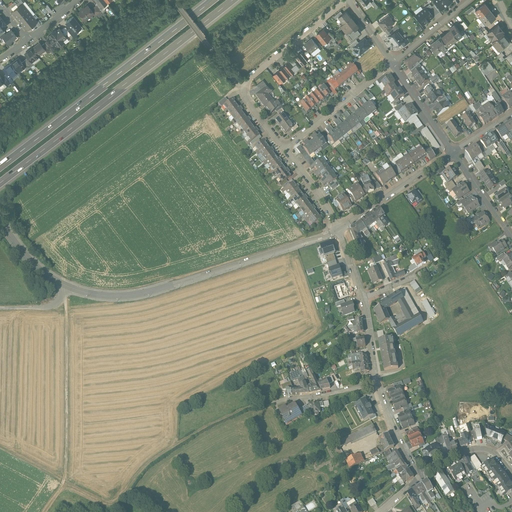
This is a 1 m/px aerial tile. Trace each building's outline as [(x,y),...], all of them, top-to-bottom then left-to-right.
[(434,0),(434,1),(442,10),(452,2),(450,0),(434,0)] [(475,11),(480,17),(489,10),(484,3),(475,11)] [(21,4),(18,7),(12,12),(17,18),(27,10),(22,4),(21,4)] [(402,5),(396,9),(404,20),(409,15),(402,5)] [(428,10),(432,7),(430,5),(416,15),(423,25),(427,22),(428,22),(430,20),(431,20),(430,19),(433,17),(428,10)] [(434,5),(432,7),(428,10),(433,17),(439,12),(434,5)] [(87,6),(78,13),(84,20),(93,14),(93,13),(91,10),(87,6)] [(96,6),(91,10),(93,13),(93,14),(95,16),(101,11),(96,6)] [(27,10),(17,18),(22,24),(32,17),(27,10)] [(479,18),(485,26),(496,17),(489,10),(480,17),(479,18)] [(342,14),(338,17),(343,24),(351,18),(346,11),(342,14)] [(390,27),(394,23),(388,16),(379,23),(383,28),(382,28),(385,31),(390,27)] [(32,17),(22,24),(27,30),(33,26),(37,23),(36,23),(32,17)] [(66,22),(70,28),(74,33),(75,32),(81,27),(73,17),(66,22)] [(351,18),(343,24),(341,26),(347,33),(357,25),(351,18)] [(37,23),(33,26),(35,29),(41,25),(38,21),(36,23),(37,23)] [(359,28),(357,25),(347,33),(349,36),(348,37),(351,41),(354,38),(361,32),(358,28),(359,28)] [(458,39),(462,35),(463,35),(460,33),(454,25),(450,29),(451,30),(458,39)] [(493,41),(503,33),(504,32),(498,25),(488,32),(487,34),(493,41)] [(70,28),(67,30),(71,35),(73,38),(77,35),(75,32),(74,33),(70,28)] [(55,31),(53,33),(61,43),(64,41),(63,40),(66,38),(59,29),(56,31),(55,31)] [(317,35),(317,36),(323,44),(330,39),(327,34),(324,30),(323,30),(317,35)] [(396,30),(394,32),(389,36),(392,39),(394,41),(393,42),(397,47),(401,44),(404,41),(396,30)] [(453,42),(458,39),(451,30),(446,34),(453,42)] [(487,34),(488,32),(486,30),(480,34),(479,35),(481,38),(487,34)] [(3,37),(7,42),(6,43),(8,45),(11,43),(10,42),(16,38),(11,31),(6,35),(3,37)] [(61,43),(53,33),(50,35),(51,35),(47,38),(54,47),(58,45),(61,43)] [(494,45),(499,50),(509,42),(503,33),(493,41),(492,42),(494,45)] [(448,46),(453,42),(446,34),(441,38),(448,46)] [(449,48),(448,46),(441,38),(440,37),(435,41),(442,49),(444,52),(449,48)] [(407,38),(404,41),(401,44),(404,47),(410,42),(407,38)] [(309,50),(311,53),(318,47),(311,39),(304,45),(309,50)] [(371,46),(365,39),(359,43),(354,47),(355,50),(357,53),(358,53),(360,55),(371,46)] [(354,47),(359,43),(356,40),(351,44),(349,46),(352,49),(354,47)] [(437,53),(442,49),(435,41),(430,45),(432,47),(437,53)] [(511,44),(509,42),(499,50),(497,51),(500,54),(502,52),(511,44)] [(32,49),(38,56),(45,50),(42,46),(40,43),(32,49)] [(42,46),(45,50),(47,53),(50,51),(45,43),(42,46)] [(438,54),(437,53),(432,47),(430,49),(434,53),(436,56),(438,54)] [(28,58),(31,63),(31,62),(39,57),(38,56),(32,49),(32,48),(25,54),(28,58)] [(301,53),(296,57),(303,66),(308,62),(307,60),(302,55),(301,53)] [(409,69),(413,66),(420,60),(415,54),(404,63),(409,69)] [(25,60),(25,61),(30,67),(34,65),(31,62),(31,63),(28,58),(25,60)] [(11,64),(18,73),(24,67),(25,67),(21,63),(18,59),(11,64)] [(21,63),(25,67),(24,67),(27,70),(30,67),(25,61),(21,63)] [(289,63),(284,66),(291,75),(295,71),(289,63)] [(490,63),(481,71),(484,76),(494,69),(490,63)] [(7,74),(10,78),(11,78),(18,73),(11,64),(4,70),(7,74)] [(348,69),(354,76),(358,73),(352,66),(351,64),(347,67),(348,69)] [(284,66),(279,70),(286,79),(291,75),(284,66)] [(410,72),(412,75),(420,69),(421,68),(418,66),(415,68),(410,72)] [(448,76),(457,70),(454,66),(446,72),(448,76)] [(344,72),(350,79),(354,76),(348,69),(344,72)] [(412,75),(416,81),(424,75),(420,69),(412,75)] [(275,74),(278,78),(282,83),(286,79),(279,70),(275,74)] [(341,75),(346,82),(350,79),(344,72),(341,75)] [(335,77),(342,85),(346,82),(341,75),(339,73),(335,77)] [(4,77),(10,84),(13,81),(11,78),(10,78),(7,74),(4,77)] [(416,81),(420,87),(429,81),(424,75),(416,81)] [(382,83),(387,79),(385,76),(377,81),(379,85),(382,83)] [(1,79),(4,82),(3,83),(6,87),(10,84),(4,77),(1,79)] [(332,80),(338,88),(342,85),(335,77),(332,80)] [(393,85),(395,83),(390,77),(387,79),(382,83),(386,89),(393,84),(393,85)] [(328,83),(334,91),(338,88),(332,80),(328,83)] [(257,85),(261,91),(267,87),(263,81),(257,85)] [(393,85),(393,84),(386,89),(384,90),(388,97),(390,95),(397,91),(393,85)] [(428,98),(437,91),(439,89),(435,84),(433,85),(424,92),(428,98)] [(318,90),(325,99),(330,95),(323,86),(318,90)] [(258,99),(270,90),(267,87),(261,91),(256,96),(258,99)] [(400,89),(397,91),(390,95),(394,101),(398,99),(404,95),(400,89)] [(265,108),(272,102),(267,95),(271,92),(270,90),(258,99),(265,108)] [(313,94),(320,102),(325,99),(318,90),(313,94)] [(432,104),(437,100),(441,97),(437,91),(428,98),(432,104)] [(511,106),(511,95),(510,93),(505,96),(506,97),(503,99),(509,109),(511,106)] [(313,94),(309,97),(316,106),(320,102),(313,94)] [(275,110),(281,106),(283,104),(278,97),(272,102),(265,108),(270,114),(272,112),(271,112),(274,110),(275,110)] [(309,97),(304,101),(311,110),(316,106),(309,97)] [(224,99),(218,104),(221,108),(223,107),(223,106),(227,103),(224,99)] [(227,103),(223,106),(223,107),(227,112),(236,105),(233,102),(235,100),(233,99),(227,103)] [(299,105),(302,108),(306,113),(311,110),(304,101),(299,105)] [(364,104),(372,114),(376,110),(370,102),(368,104),(367,102),(364,104)] [(434,110),(438,116),(449,108),(445,103),(440,106),(434,110)] [(485,125),(491,121),(483,109),(479,103),(474,106),(477,111),(479,110),(481,114),(482,114),(483,113),(484,115),(480,118),(485,125)] [(361,109),(368,117),(372,114),(364,104),(362,106),(363,107),(361,109)] [(236,105),(227,112),(231,117),(241,109),(240,107),(238,108),(236,105)] [(411,105),(404,109),(398,113),(399,114),(400,113),(403,117),(414,110),(411,105)] [(491,121),(498,116),(493,109),(490,105),(483,109),(491,121)] [(498,116),(504,112),(499,105),(497,106),(493,109),(498,116)] [(241,109),(231,117),(235,122),(244,115),(241,112),(242,111),(241,109)] [(356,111),(364,120),(368,117),(361,109),(359,111),(358,109),(356,111)] [(418,115),(414,110),(403,117),(406,122),(405,123),(408,121),(416,116),(418,115)] [(353,116),(359,124),(364,120),(356,111),(354,113),(355,114),(353,116)] [(274,120),(279,127),(288,121),(282,114),(282,113),(279,116),(274,120)] [(470,115),(469,113),(468,113),(462,118),(469,128),(476,124),(470,115)] [(244,115),(235,122),(239,127),(249,119),(248,117),(246,119),(244,115)] [(347,118),(355,127),(359,124),(353,116),(351,117),(350,116),(347,118)] [(423,126),(416,116),(408,121),(411,124),(413,122),(418,129),(423,126)] [(346,121),(344,122),(351,130),(355,127),(347,118),(345,119),(346,121)] [(249,119),(239,127),(243,132),(251,125),(249,122),(250,121),(249,119)] [(288,121),(279,127),(285,134),(291,129),(293,128),(293,127),(288,121)] [(453,121),(447,125),(455,137),(461,133),(453,121)] [(341,122),(339,124),(347,134),(351,130),(344,122),(342,124),(341,122)] [(338,127),(336,129),(342,137),(347,134),(339,124),(337,126),(338,127)] [(251,125),(243,132),(246,137),(257,129),(256,128),(254,129),(251,125)] [(423,126),(418,129),(411,134),(413,136),(422,130),(424,128),(423,126)] [(496,131),(501,138),(509,133),(504,126),(496,131)] [(424,128),(422,130),(435,150),(439,147),(426,127),(424,128)] [(258,131),(257,129),(246,137),(249,141),(250,143),(258,137),(259,136),(257,132),(258,131)] [(333,129),(331,131),(338,140),(342,137),(336,129),(334,131),(333,129)] [(330,134),(327,136),(334,144),(338,140),(331,131),(328,133),(330,134)] [(315,134),(313,135),(321,147),(326,144),(324,141),(319,136),(319,135),(317,137),(315,134)] [(486,138),(492,145),(494,143),(495,144),(498,141),(493,134),(486,138)] [(311,141),(317,150),(321,147),(313,135),(310,137),(313,140),(311,141)] [(258,137),(250,143),(248,144),(250,146),(258,140),(260,139),(258,137)] [(487,151),(485,153),(487,156),(492,153),(492,152),(495,150),(492,145),(486,138),(481,141),(484,146),(487,151)] [(260,143),(254,147),(254,148),(258,153),(267,146),(264,142),(266,141),(264,139),(260,143)] [(258,140),(250,146),(252,149),(254,148),(254,147),(260,143),(258,140)] [(305,141),(313,153),(317,150),(311,141),(309,143),(307,140),(305,141)] [(305,146),(303,148),(304,150),(306,152),(308,154),(309,156),(313,153),(305,141),(302,143),(305,146)] [(300,153),(304,150),(303,148),(301,145),(296,149),(300,153)] [(475,166),(480,162),(477,157),(482,154),(479,150),(476,145),(465,152),(466,153),(471,161),(472,161),(475,166)] [(267,146),(258,153),(262,158),(272,150),(271,148),(270,149),(267,146)] [(416,150),(422,159),(427,156),(425,154),(420,147),(416,150)] [(479,150),(482,154),(483,157),(484,157),(485,159),(487,157),(487,156),(485,153),(481,148),(479,150)] [(272,150),(262,158),(266,163),(275,156),(272,153),(274,151),(272,150)] [(412,152),(418,162),(422,159),(416,150),(412,152)] [(425,154),(427,156),(430,161),(435,157),(431,150),(425,154)] [(408,155),(414,165),(418,162),(412,152),(408,155)] [(403,158),(410,168),(414,165),(408,155),(403,158)] [(275,156),(266,163),(270,168),(280,160),(279,158),(277,159),(275,156)] [(399,161),(406,170),(410,168),(403,158),(399,161)] [(316,170),(324,163),(321,159),(315,163),(310,167),(309,168),(311,170),(314,168),(316,170)] [(280,160),(270,168),(274,173),(283,166),(280,163),(281,162),(280,160)] [(396,165),(401,173),(406,170),(399,161),(395,164),(396,165)] [(479,172),(484,169),(480,162),(475,166),(479,172)] [(315,176),(327,167),(324,163),(316,170),(317,171),(314,174),(315,176)] [(283,166),(274,173),(278,178),(288,170),(287,169),(285,170),(283,166)] [(452,166),(442,173),(448,183),(449,183),(452,181),(458,177),(454,170),(454,169),(452,166)] [(322,177),(330,171),(327,167),(315,176),(317,178),(320,176),(322,177)] [(379,174),(376,176),(383,186),(396,177),(389,167),(386,169),(386,168),(378,173),(379,174)] [(320,182),(322,184),(333,175),(336,173),(333,169),(330,171),(322,177),(323,179),(320,182)] [(288,170),(278,178),(282,184),(290,177),(288,173),(289,172),(288,170)] [(485,184),(493,178),(491,176),(492,175),(490,173),(489,173),(488,171),(487,171),(485,173),(480,176),(482,179),(481,179),(483,182),(483,181),(485,184)] [(328,186),(328,185),(333,182),(337,179),(333,175),(322,184),(323,186),(326,184),(328,186)] [(361,179),(362,182),(364,187),(367,193),(374,190),(372,186),(374,186),(372,181),(370,182),(368,176),(361,179)] [(490,191),(497,185),(493,178),(485,184),(490,191)] [(289,185),(284,189),(288,194),(288,195),(298,187),(297,185),(295,186),(293,183),(289,185)] [(456,188),(452,190),(452,191),(458,199),(468,193),(465,188),(466,187),(463,183),(456,188)] [(456,188),(454,184),(447,188),(449,192),(452,191),(452,190),(456,188)] [(353,188),(360,199),(365,196),(364,195),(361,189),(358,185),(353,188)] [(298,187),(288,195),(288,194),(285,197),(287,200),(288,199),(290,201),(292,200),(301,193),(298,189),(300,188),(298,187)] [(347,192),(351,196),(354,202),(355,202),(360,199),(353,188),(347,192)] [(495,196),(500,202),(508,197),(504,190),(495,196)] [(410,194),(407,197),(412,205),(416,202),(417,204),(421,201),(421,200),(416,193),(415,191),(412,193),(412,194),(411,195),(410,194)] [(301,193),(292,200),(296,205),(306,197),(305,195),(303,196),(301,193)] [(343,196),(335,201),(343,212),(351,207),(346,201),(343,196)] [(306,197),(296,205),(300,210),(309,203),(306,200),(307,199),(306,197)] [(474,200),(473,199),(472,197),(465,202),(462,204),(462,205),(466,210),(466,211),(468,214),(469,214),(472,212),(472,211),(476,209),(479,207),(477,204),(476,203),(475,202),(475,201),(474,200)] [(500,202),(504,209),(511,203),(511,202),(508,197),(500,202)] [(309,203),(300,210),(304,215),(314,207),(313,206),(311,207),(309,203)] [(314,207),(304,215),(307,220),(316,214),(314,210),(315,209),(314,207)] [(373,213),(378,220),(385,215),(380,208),(373,213)] [(489,222),(485,217),(486,217),(486,216),(483,212),(475,218),(472,219),(472,220),(478,228),(484,224),(485,225),(489,222)] [(367,218),(372,225),(378,220),(373,213),(367,218)] [(316,214),(307,220),(312,226),(322,218),(321,216),(319,217),(316,214)] [(361,222),(366,229),(372,225),(367,218),(361,222)] [(354,227),(359,234),(362,232),(367,238),(368,237),(370,235),(367,232),(366,229),(361,222),(354,227)] [(350,231),(355,243),(360,240),(363,239),(359,234),(354,227),(351,230),(350,231)] [(360,240),(355,243),(358,249),(363,247),(360,240)] [(500,251),(500,252),(504,250),(503,249),(506,247),(503,241),(499,243),(499,242),(496,244),(495,241),(488,246),(490,249),(492,248),(496,254),(500,251)] [(331,242),(321,246),(324,257),(325,257),(333,254),(334,253),(333,249),(334,249),(333,246),(332,246),(331,242)] [(503,259),(506,256),(504,253),(496,259),(498,262),(503,259)] [(507,265),(506,265),(508,269),(511,267),(511,254),(511,253),(506,256),(503,259),(507,265)] [(333,254),(325,257),(327,263),(335,260),(333,254)] [(419,257),(412,261),(417,268),(421,266),(423,264),(421,261),(419,257)] [(329,270),(338,267),(335,260),(327,263),(329,270)] [(387,273),(392,272),(390,268),(388,264),(383,266),(387,273)] [(410,273),(417,268),(414,264),(408,269),(410,273)] [(338,267),(329,270),(332,279),(342,276),(339,266),(338,267)] [(373,269),(368,272),(373,285),(382,281),(378,269),(374,271),(373,269)] [(391,281),(396,279),(394,276),(392,272),(387,273),(391,281)] [(409,284),(415,291),(417,294),(421,290),(414,281),(409,284)] [(334,286),(338,298),(343,297),(348,295),(347,291),(348,291),(346,287),(344,283),(334,286)] [(399,301),(403,299),(399,292),(381,303),(382,306),(383,306),(385,310),(399,301)] [(403,299),(399,301),(402,308),(401,309),(408,321),(414,318),(403,299)] [(427,299),(422,302),(430,318),(435,315),(427,299)] [(345,305),(341,306),(344,316),(354,313),(353,309),(354,308),(352,302),(345,305)] [(388,321),(389,320),(385,310),(383,306),(382,306),(374,309),(380,324),(388,321)] [(389,320),(388,321),(398,337),(400,336),(423,322),(419,315),(414,318),(408,321),(404,323),(398,327),(393,318),(392,318),(389,320)] [(378,340),(380,348),(394,345),(393,341),(391,341),(391,338),(384,339),(378,340)] [(364,339),(356,340),(356,343),(357,348),(366,347),(364,339)] [(380,348),(381,356),(395,353),(394,345),(380,348)] [(395,353),(381,356),(384,371),(398,368),(395,353)] [(359,357),(359,362),(360,365),(368,363),(367,355),(361,356),(359,357)] [(368,363),(360,365),(352,366),(353,370),(361,369),(361,373),(370,371),(368,363)] [(307,387),(306,384),(304,379),(303,377),(300,370),(295,372),(298,379),(298,380),(301,389),(297,390),(299,395),(303,395),(309,394),(307,387)] [(313,384),(317,382),(314,376),(311,370),(309,371),(307,372),(310,378),(313,384)] [(298,380),(298,379),(295,372),(290,375),(292,382),(298,380)] [(326,380),(318,384),(321,390),(330,388),(328,385),(326,380)] [(321,391),(317,382),(313,384),(311,385),(314,393),(321,391)] [(294,391),(290,383),(281,386),(283,391),(286,390),(287,395),(299,395),(297,390),(294,391)] [(388,391),(391,398),(402,393),(402,391),(401,388),(399,387),(399,386),(394,388),(393,389),(392,389),(391,389),(391,390),(388,391)] [(402,393),(391,398),(393,404),(404,399),(405,397),(403,394),(402,394),(402,393)] [(404,400),(404,399),(393,404),(396,410),(402,408),(407,406),(407,405),(407,404),(406,401),(404,400)] [(365,400),(361,402),(355,405),(364,421),(369,418),(374,415),(373,415),(370,409),(372,408),(370,405),(369,406),(365,400)] [(318,403),(310,405),(310,406),(313,410),(314,413),(320,412),(319,407),(318,403)] [(285,407),(279,411),(281,414),(287,424),(301,415),(298,410),(295,405),(287,410),(285,407)] [(306,406),(298,410),(301,415),(309,411),(307,407),(306,406)] [(411,414),(409,414),(409,412),(404,414),(403,414),(402,414),(401,415),(398,416),(401,423),(411,418),(411,417),(411,414)] [(412,420),(411,418),(401,423),(403,430),(406,429),(407,429),(407,428),(408,428),(409,427),(414,425),(413,423),(414,421),(412,420)] [(337,443),(340,449),(376,432),(373,426),(337,443)] [(476,433),(477,440),(482,439),(480,432),(481,432),(479,426),(474,427),(475,431),(475,433),(476,433)] [(446,429),(440,431),(441,434),(443,433),(443,435),(446,434),(447,437),(447,438),(452,436),(450,431),(447,432),(446,429)] [(419,430),(418,430),(412,433),(407,435),(408,438),(410,441),(420,437),(418,434),(419,433),(419,432),(419,430)] [(492,430),(489,436),(489,437),(501,443),(502,440),(505,433),(500,431),(499,433),(492,430)] [(446,447),(448,453),(452,451),(450,445),(446,434),(443,435),(443,433),(441,434),(443,439),(446,447)] [(511,438),(505,433),(502,440),(507,442),(511,438)] [(381,443),(390,438),(388,434),(379,439),(381,443)] [(421,440),(420,437),(410,441),(411,444),(411,445),(412,447),(413,448),(417,446),(423,443),(424,442),(423,440),(422,440),(421,440)] [(394,447),(390,438),(381,443),(385,451),(394,447)] [(461,441),(459,442),(461,448),(468,445),(466,439),(461,441)] [(436,444),(422,452),(427,460),(441,453),(438,447),(436,444)] [(369,453),(371,458),(380,454),(377,449),(369,453)] [(393,463),(394,463),(401,459),(397,452),(393,454),(395,457),(390,460),(391,462),(392,461),(393,463)] [(357,455),(345,461),(350,469),(361,463),(357,455)] [(481,467),(482,466),(474,455),(469,458),(475,468),(476,469),(477,470),(481,467)] [(473,471),(476,469),(475,468),(469,458),(468,456),(464,458),(468,464),(468,463),(473,471)] [(466,474),(473,471),(468,463),(468,464),(464,458),(463,457),(457,460),(458,461),(466,474)] [(487,474),(498,467),(497,467),(496,465),(496,464),(495,463),(494,463),(492,460),(489,462),(484,465),(482,466),(481,467),(484,471),(485,470),(487,474)] [(466,475),(466,474),(458,461),(447,467),(451,473),(452,472),(453,474),(452,475),(455,481),(466,475)] [(398,474),(407,468),(405,464),(401,467),(396,471),(398,474)] [(492,482),(504,474),(503,474),(500,469),(499,469),(498,467),(487,474),(487,475),(488,474),(493,481),(492,481),(492,482)] [(402,476),(404,478),(411,473),(409,470),(401,474),(402,476)] [(449,484),(445,478),(441,472),(433,477),(441,489),(449,484)] [(406,482),(413,477),(411,473),(404,478),(406,481),(406,482)] [(498,488),(509,481),(509,480),(508,481),(507,479),(504,474),(492,482),(493,482),(494,481),(499,488),(498,488)] [(427,480),(422,484),(427,491),(426,491),(427,493),(433,490),(427,480)] [(509,481),(498,488),(498,489),(499,488),(502,492),(501,492),(503,496),(507,494),(511,491),(511,490),(511,483),(509,481)] [(422,484),(417,487),(422,495),(424,493),(426,491),(427,491),(422,484)] [(449,485),(449,484),(441,489),(446,497),(454,492),(451,487),(450,484),(449,485)] [(417,487),(412,490),(417,498),(420,496),(422,495),(417,487)] [(417,498),(412,490),(410,492),(411,493),(408,495),(412,502),(417,499),(417,498)] [(291,505),(294,511),(296,511),(304,508),(300,501),(291,505)]
